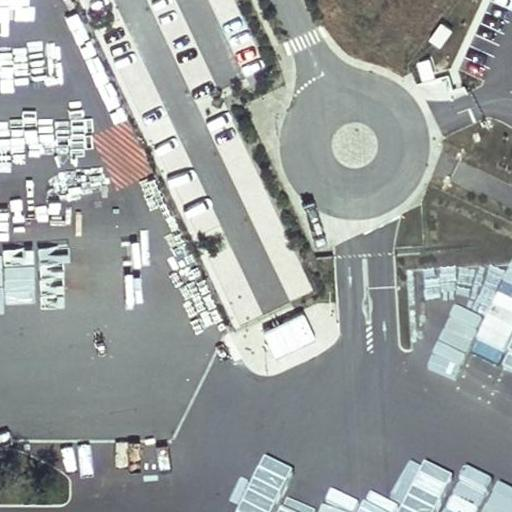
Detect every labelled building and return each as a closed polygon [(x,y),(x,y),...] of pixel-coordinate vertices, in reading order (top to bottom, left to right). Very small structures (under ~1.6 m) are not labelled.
[(218,93),(197,103),(223,155),(243,145),(218,93)] [(136,203),(39,197),(37,221),(135,228),(136,203)] [(468,319),(500,318),(499,264),(466,265),(468,319)] [(456,268),(425,271),(432,329),(463,325),(456,268)] [(304,308),(263,325),(274,352),(315,335),(304,308)] [(108,505),(139,506),(141,477),(109,476),(108,505)] [(73,504),(103,503),(103,486),(73,486),(73,504)]
